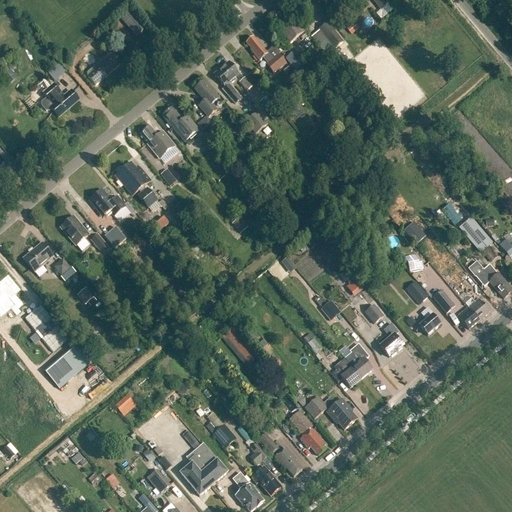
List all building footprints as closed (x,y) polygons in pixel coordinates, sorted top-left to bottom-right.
[(372,0),(382,11),(393,1),(392,0),(372,0)] [(121,18),(136,36),(147,28),(132,9),(121,18)] [(271,23),(289,45),(305,32),(297,23),(291,28),(280,15),(271,23)] [(341,43),(326,23),(317,30),(309,37),(316,46),(325,39),(333,50),(341,43)] [(354,23),(347,29),(351,35),(359,29),(354,23)] [(267,66),(274,74),(286,64),(279,56),(275,60),(269,53),(268,55),(254,38),(246,44),(252,51),(251,51),(260,62),(263,59),(268,65),(267,66)] [(284,56),(295,69),(304,61),(293,48),(284,56)] [(88,78),(95,86),(120,65),(113,57),(111,55),(110,55),(105,60),(104,60),(99,64),(99,65),(93,70),(92,70),(88,73),(88,78)] [(56,66),(48,73),(53,80),(62,73),(60,71),(64,68),(55,57),(51,60),(56,66)] [(221,70),(232,83),(236,79),(247,92),(253,87),(246,78),(243,80),(229,63),(221,70)] [(223,90),(235,105),(242,99),(229,85),(232,83),(221,70),(214,75),(225,88),(223,90)] [(16,79),(10,72),(8,73),(3,77),(10,85),(16,79)] [(44,92),(54,85),(50,79),(40,86),(44,92)] [(204,82),(195,90),(204,102),(199,106),(209,118),(217,111),(212,105),(219,100),(204,82)] [(58,118),(79,101),(71,92),(63,99),(59,94),(60,93),(54,86),(43,95),(47,99),(42,104),(42,106),(46,112),(49,112),(51,110),(58,118)] [(163,117),(185,143),(199,132),(188,118),(183,122),(172,109),(163,117)] [(267,123),(257,111),(245,121),(255,133),(267,123)] [(149,145),(148,146),(160,161),(175,148),(163,133),(158,138),(150,128),(141,135),(149,145)] [(139,168),(136,170),(131,164),(116,177),(133,196),(138,192),(141,195),(138,198),(148,209),(157,202),(147,190),(146,190),(144,188),(151,181),(139,168)] [(172,177),(165,182),(170,188),(177,183),(172,177)] [(125,209),(116,198),(111,202),(102,192),(90,202),(104,219),(110,213),(114,218),(125,209)] [(60,229),(76,247),(89,236),(73,218),(60,229)] [(470,219),(459,228),(466,236),(481,252),(491,243),(470,219)] [(403,232),(415,246),(425,237),(413,224),(403,232)] [(90,239),(99,250),(105,245),(96,235),(90,239)] [(511,243),(503,251),(509,260),(510,259),(511,261),(511,243)] [(24,260),(35,274),(53,258),(42,245),(24,260)] [(482,253),(491,264),(497,259),(489,248),(482,253)] [(418,261),(414,256),(402,258),(409,272),(422,270),(421,262),(419,263),(418,261)] [(71,268),(63,258),(53,266),(60,276),(71,268)] [(287,259),(281,264),(287,271),(293,266),(287,259)] [(347,281),(355,273),(349,267),(341,275),(347,281)] [(490,284),(504,301),(511,293),(511,292),(498,276),(497,276),(490,267),(476,278),(484,288),(490,284)] [(332,274),(336,279),(342,274),(338,269),(332,274)] [(0,280),(0,288),(14,305),(20,300),(15,294),(20,290),(7,274),(0,280)] [(367,290),(367,279),(350,280),(351,291),(367,290)] [(415,282),(405,291),(418,307),(428,298),(415,282)] [(0,317),(14,305),(0,288),(0,317)] [(76,297),(84,306),(93,298),(85,289),(76,297)] [(432,299),(445,315),(455,307),(441,291),(432,299)] [(468,309),(479,322),(489,313),(479,301),(468,309)] [(337,313),(331,304),(317,314),(324,323),(337,313)] [(364,315),(373,327),(383,319),(373,307),(364,315)] [(40,308),(25,320),(53,354),(68,341),(40,308)] [(420,327),(427,337),(433,332),(440,326),(433,317),(434,316),(428,309),(421,315),(427,321),(420,327)] [(458,318),(469,331),(479,322),(468,309),(458,318)] [(403,347),(395,338),(399,334),(391,325),(383,332),(390,340),(381,348),(389,359),(403,347)] [(223,335),(249,366),(258,359),(232,328),(223,335)] [(316,338),(313,340),(310,335),(302,341),(314,356),(322,350),(318,345),(320,344),(316,338)] [(344,360),(361,381),(372,372),(364,362),(369,358),(359,346),(350,353),(352,354),(344,360)] [(74,347),(44,372),(59,391),(89,365),(74,347)] [(342,380),(350,390),(361,381),(344,360),(334,369),(336,371),(331,376),(338,383),(342,380)] [(290,409),(297,402),(288,393),(281,400),(290,409)] [(338,425),(344,432),(357,421),(351,414),(353,413),(342,400),(337,405),(333,399),(325,406),(319,398),(311,404),(303,395),(298,399),(305,409),(314,420),(325,412),(337,426),(338,425)] [(255,417),(261,422),(267,414),(262,410),(255,417)] [(154,422),(144,428),(148,433),(157,427),(154,422)] [(225,425),(214,435),(226,449),(237,439),(225,425)] [(300,440),(309,450),(311,448),(318,457),(325,451),(323,448),(325,447),(311,431),(309,433),(308,431),(303,435),(305,436),(300,440)] [(286,470),(293,478),(302,471),(295,462),(296,461),(286,449),(281,453),(266,435),(257,442),(262,448),(263,446),(271,455),(285,471),(286,470)] [(269,456),(262,448),(257,442),(251,448),(255,453),(250,457),(257,466),(269,456)] [(191,465),(180,475),(199,498),(227,474),(203,446),(187,460),(191,465)] [(6,447),(2,451),(10,460),(14,457),(6,447)] [(153,452),(158,457),(162,454),(157,448),(153,452)] [(162,459),(159,461),(167,471),(170,468),(162,459)] [(157,471),(152,475),(165,490),(170,486),(157,471)] [(251,481),(255,486),(259,484),(271,498),(281,489),(274,480),(274,479),(270,474),(267,476),(262,471),(251,481)] [(245,508),(248,511),(252,511),(256,509),(256,510),(264,504),(258,497),(259,496),(249,485),(249,486),(240,475),(235,479),(244,490),(235,498),(244,508),(245,508)] [(107,483),(112,490),(119,484),(114,478),(107,483)] [(157,511),(150,503),(145,507),(149,511),(157,511)]
